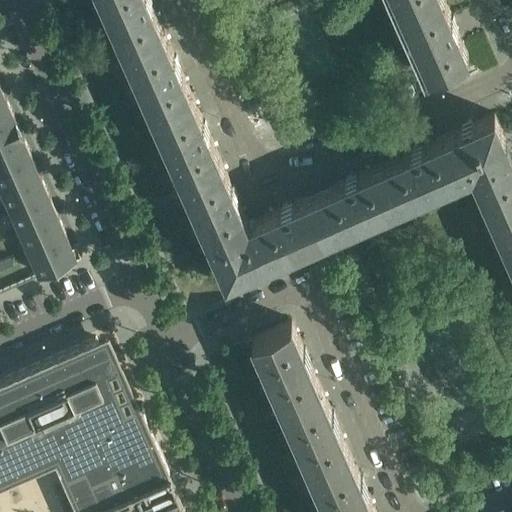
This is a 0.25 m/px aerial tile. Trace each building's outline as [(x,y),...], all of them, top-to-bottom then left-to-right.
[(163,27),(151,0),(104,0),(124,44),(163,27)] [(469,54),(456,25),(458,25),(453,15),(452,16),(445,0),(413,0),(401,6),(430,71),(469,54)] [(192,91),(179,64),(181,63),(176,53),(175,54),(163,27),(124,44),(153,109),(192,91)] [(220,156),(208,129),(209,128),(205,119),(204,119),(192,91),(153,109),(181,173),(220,156)] [(0,99),(0,123),(15,117),(6,97),(0,99)] [(511,151),(511,150),(503,130),(495,112),(474,122),(473,120),(464,125),(464,126),(450,132),(466,166),(471,164),(473,169),(511,151)] [(0,123),(0,146),(24,136),(15,117),(0,123)] [(466,166),(450,132),(422,144),(422,143),(412,147),(412,149),(385,161),(402,200),(468,171),(466,166)] [(0,146),(0,170),(33,156),(24,136),(0,146)] [(511,228),(511,151),(473,169),(502,233),(511,228)] [(0,170),(0,181),(5,192),(42,176),(33,156),(0,170)] [(249,221),(237,193),(238,193),(234,183),(232,184),(220,156),(181,173),(210,238),(249,221)] [(340,228),(383,209),(402,200),(385,161),(357,173),(356,172),(347,176),(347,178),(321,189),(292,202),(292,201),(282,205),(283,206),(254,219),(257,223),(272,258),(340,228)] [(5,192),(13,212),(50,195),(42,176),(5,192)] [(13,212),(22,232),(59,215),(50,195),(13,212)] [(22,232),(31,251),(68,235),(59,215),(22,232)] [(272,258),(257,223),(251,226),(249,221),(210,238),(227,277),(249,268),(249,269),(259,265),(258,264),(272,258)] [(511,228),(502,233),(511,256),(511,228)] [(31,251),(41,273),(83,254),(78,243),(73,245),(68,235),(31,251)] [(1,260),(4,268),(14,263),(11,256),(1,260)] [(321,384),(309,357),(310,356),(306,347),(305,347),(292,319),(253,336),(282,401),(321,384)] [(0,471),(62,444),(91,511),(190,511),(143,405),(142,405),(142,404),(129,410),(97,336),(84,342),(84,341),(0,378),(0,471)] [(350,449),(337,421),(339,421),(334,411),(333,411),(321,384),(282,401),(311,466),(350,449)] [(377,511),(366,486),(367,486),(363,476),(362,477),(350,449),(311,466),(330,511),(377,511)]
